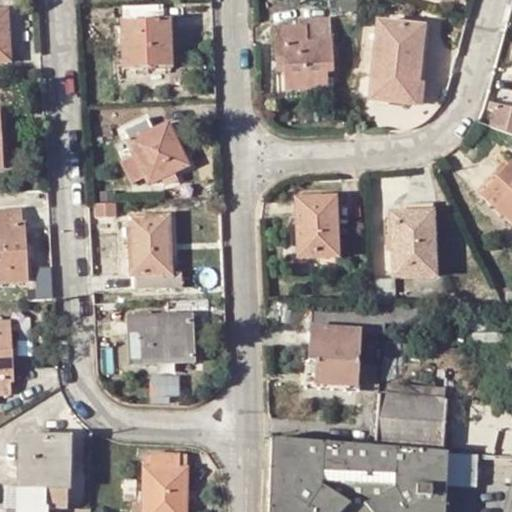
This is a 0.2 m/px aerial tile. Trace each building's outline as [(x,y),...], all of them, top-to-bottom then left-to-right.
[(121,20),(169,18),(167,0),(146,0),(120,1),(121,20)] [(0,59),(4,59),(2,28),(10,28),(9,8),(0,8),(0,59)] [(274,24),(276,59),(286,59),(286,68),(287,85),(327,85),(327,67),(331,67),(330,40),(330,16),(298,16),(298,24),(274,24)] [(123,64),(163,63),(163,56),(171,55),(169,18),(121,20),(123,64)] [(415,105),(424,25),(377,21),(369,101),(415,105)] [(10,28),(2,28),(4,59),(12,59),(10,28)] [(276,68),(286,68),(286,59),(276,59),(276,68)] [(490,127),(511,134),(511,105),(491,99),(489,111),(493,112),(490,127)] [(154,128),(149,117),(123,128),(135,155),(123,161),(132,183),(145,177),(148,183),(189,164),(169,122),(154,128)] [(511,221),(511,163),(483,194),(511,221)] [(340,256),(337,197),(295,199),(298,257),(340,256)] [(116,202),(97,202),(97,215),(116,214),(116,202)] [(20,221),(20,208),(0,208),(0,279),(26,278),(24,221),(20,221)] [(437,276),(434,210),(392,211),(396,278),(437,276)] [(171,270),(169,216),(129,217),(132,273),(135,273),(135,286),(181,284),(181,270),(171,270)] [(375,279),(375,301),(397,302),(396,278),(375,279)] [(511,311),(511,288),(499,288),(510,311),(511,311)] [(312,303),(311,324),(360,326),(360,331),(385,332),(385,319),(386,306),(312,303)] [(385,319),(433,321),(434,309),(386,306),(385,319)] [(449,310),(434,309),(433,321),(448,322),(449,310)] [(168,319),(168,314),(128,315),(130,361),(193,360),(192,319),(168,319)] [(13,380),(9,319),(0,319),(0,391),(11,391),(10,380),(13,380)] [(360,331),(360,326),(311,324),(309,368),(318,369),(318,380),(358,382),(360,331)] [(308,380),(318,380),(318,369),(309,368),(308,380)] [(377,439),(443,444),(446,399),(379,393),(377,439)] [(511,430),(485,425),(483,448),(511,449),(511,430)] [(447,511),(448,485),(448,480),(449,449),(354,440),(270,433),(266,511),(338,511),(349,500),(321,483),(322,469),(397,472),(396,485),(368,500),(376,511),(447,511)] [(67,506),(67,436),(20,435),(19,505),(67,506)] [(480,450),(449,449),(448,480),(479,481),(480,450)] [(151,453),(151,454),(143,454),(141,500),(132,500),(132,511),(184,511),(186,454),(151,453)] [(376,511),(368,500),(396,485),(397,472),(322,469),(321,483),(349,500),(338,511),(376,511)]
